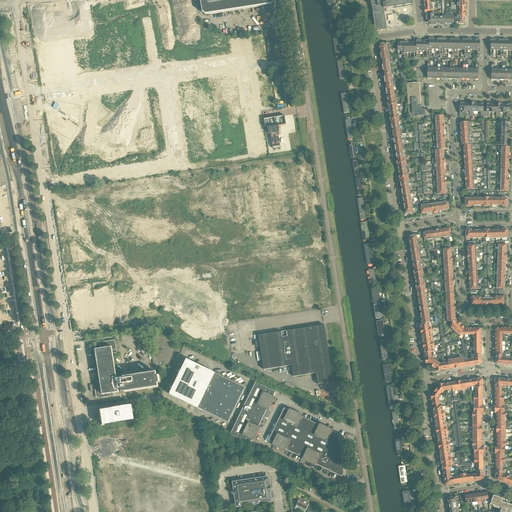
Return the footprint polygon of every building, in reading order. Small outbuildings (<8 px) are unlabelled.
[(200,0),(202,13),(206,15),(272,5),(274,2),(273,0),(200,0)] [(386,8),(412,4),(411,0),(370,0),(371,6),(373,6),(374,13),(373,13),(373,14),(374,14),(374,16),(375,19),(374,19),(375,19),(375,22),(375,25),(376,28),(376,31),(383,30),(387,30),(387,29),(387,28),(384,12),(386,11),(386,10),(386,8)] [(122,6),(26,21),(36,84),(64,80),(63,78),(79,76),(79,75),(89,73),(95,72),(94,68),(105,66),(106,73),(132,69),(132,68),(135,67),(135,69),(149,67),(145,35),(130,37),(130,38),(127,38),(122,6)] [(235,74),(177,83),(180,103),(199,100),(198,93),(217,90),(218,95),(226,93),(229,116),(242,114),(235,74)] [(417,110),(421,110),(421,106),(420,83),(419,83),(407,83),(408,107),(409,116),(410,116),(413,116),(413,114),(415,114),(417,113),(417,110)] [(56,150),(47,152),(51,177),(141,163),(140,157),(144,156),(145,160),(145,161),(146,161),(146,162),(147,162),(167,159),(156,86),(131,90),(132,93),(130,93),(129,92),(127,93),(126,90),(47,103),(54,146),(55,145),(56,150)] [(387,102),(387,106),(397,105),(396,101),(399,100),(398,96),(397,96),(387,98),(388,102),(387,102)] [(489,112),(492,112),(493,103),(486,103),(486,106),(484,106),(484,116),(489,116),(489,112)] [(203,107),(181,110),(189,163),(208,160),(203,134),(205,133),(204,128),(206,127),(203,107)] [(285,116),(264,119),(265,127),(268,127),(278,125),(286,124),(285,116)] [(391,123),(391,127),(402,125),(402,121),(400,121),(399,117),(389,119),(390,123),(391,123)] [(278,125),(268,127),(269,134),(270,133),(271,138),(272,144),(272,147),(280,146),(278,133),(278,132),(279,132),(278,125)] [(392,133),(394,141),(405,140),(404,136),(402,136),(401,132),(392,133)] [(394,141),(395,148),(404,146),(403,144),(406,144),(405,140),(394,141)] [(395,148),(396,156),(407,154),(406,150),(404,150),(404,146),(395,148)] [(396,160),(396,163),(406,162),(406,159),(408,158),(407,154),(396,156),(397,160),(396,160)] [(396,163),(397,171),(409,169),(409,165),(406,165),(406,162),(396,163)] [(397,171),(398,178),(408,176),(408,173),(410,173),(409,169),(397,171)] [(400,181),(401,185),(412,183),(411,179),(409,180),(408,176),(398,178),(399,181),(400,181)] [(115,187),(54,196),(63,256),(69,295),(67,296),(70,315),(91,311),(91,314),(115,311),(114,308),(170,299),(164,264),(159,265),(159,260),(151,261),(150,256),(160,254),(158,241),(160,240),(151,181),(122,186),(124,195),(120,195),(121,201),(117,201),(115,187)] [(401,185),(402,193),(411,191),(410,188),(412,187),(412,183),(401,185)] [(402,193),(403,200),(414,198),(413,194),(411,194),(411,191),(402,193)] [(403,200),(404,208),(413,207),(412,202),(415,202),(414,198),(403,200)] [(408,236),(410,244),(419,243),(418,239),(420,239),(420,235),(422,234),(422,232),(419,232),(419,235),(416,235),(415,235),(414,235),(413,236),(411,236),(409,236),(408,236)] [(411,251),(412,258),(421,256),(420,254),(422,254),(422,249),(411,251)] [(412,258),(413,265),(424,264),(423,260),(421,260),(421,256),(412,258)] [(413,269),(413,272),(423,270),(422,268),(425,268),(424,264),(413,265),(414,269),(413,269)] [(413,272),(414,280),(426,278),(426,274),(423,274),(423,270),(413,272)] [(414,280),(415,288),(425,287),(425,283),(427,283),(426,278),(414,280)] [(417,295),(418,301),(427,300),(427,297),(429,297),(429,293),(417,295)] [(471,306),(479,306),(479,296),(471,296),(471,306)] [(504,296),(496,296),(496,306),(504,306),(504,296)] [(418,301),(420,309),(431,307),(430,303),(428,304),(427,300),(418,301)] [(420,309),(421,316),(429,314),(429,312),(431,312),(431,307),(420,309)] [(421,316),(422,324),(429,323),(433,322),(432,318),(430,318),(429,314),(421,316)] [(451,328),(455,331),(461,325),(458,322),(456,322),(451,322),(451,328)] [(420,324),(421,331),(432,329),(431,326),(430,326),(429,323),(422,324),(420,324)] [(333,382),(331,370),(329,353),(324,325),(258,335),(264,370),(292,365),(293,377),(316,373),(318,384),(327,383),(333,382)] [(459,335),(464,335),(465,328),(461,325),(455,331),(459,335)] [(473,338),(475,338),(475,337),(481,337),(481,328),(473,328),(473,334),(473,338)] [(495,328),(495,337),(502,337),(503,337),(503,334),(503,328),(495,328)] [(421,331),(422,339),(432,337),(431,334),(433,334),(432,329),(421,331)] [(422,339),(423,346),(434,344),(434,340),(432,341),(432,337),(422,339)] [(157,372),(117,377),(114,353),(117,352),(116,340),(99,342),(100,348),(96,349),(100,381),(95,382),(97,395),(159,388),(158,383),(161,382),(160,375),(157,375),(157,372)] [(424,354),(425,354),(433,352),(434,352),(433,349),(435,348),(434,344),(423,346),(424,354)] [(163,349),(157,350),(158,354),(152,354),(154,365),(165,364),(163,349)] [(471,355),(472,359),(473,365),(480,364),(482,363),(481,355),(475,355),(471,355)] [(505,365),(505,358),(505,355),(502,355),(495,355),(495,363),(497,364),(505,365)] [(428,363),(432,366),(436,361),(432,358),(425,359),(425,358),(426,363),(428,363)] [(245,388),(215,373),(187,359),(170,394),(198,408),(228,423),(245,388)] [(448,369),(447,362),(447,360),(443,360),(443,363),(440,364),(441,370),(448,369)] [(436,361),(432,366),(436,369),(436,371),(441,370),(440,364),(436,361)] [(481,378),(473,379),(474,386),(474,388),(476,388),(483,388),(483,379),(481,378)] [(495,387),(501,387),(504,387),(504,386),(504,379),(496,378),(495,379),(495,387)] [(271,406),(275,397),(273,396),(275,392),(256,382),(230,435),(250,444),(252,440),(254,441),(258,432),(258,431),(258,430),(258,429),(268,407),(269,407),(270,407),(270,406),(271,406)] [(452,392),(451,390),(450,383),(443,384),(444,391),(448,390),(448,393),(452,392)] [(439,386),(436,390),(441,395),(444,391),(443,384),(438,385),(439,386)] [(483,396),(483,388),(476,388),(476,393),(474,393),(474,397),(483,396)] [(431,395),(431,397),(432,400),(438,399),(441,400),(444,396),(441,395),(436,390),(432,395),(431,395)] [(1,407),(10,405),(9,400),(0,401),(1,404),(0,404),(0,408),(1,408),(1,407)] [(455,403),(460,448),(463,448),(458,406),(460,405),(460,403),(455,403)] [(98,410),(101,426),(104,425),(135,420),(132,405),(101,410),(101,409),(98,410)] [(433,408),(434,416),(445,414),(444,410),(443,410),(442,406),(440,407),(433,408)] [(316,464),(320,466),(336,433),(332,431),(333,430),(324,425),(324,426),(323,425),(322,425),(321,426),(299,416),(300,415),(299,415),(299,414),(298,413),(289,409),(288,410),(284,408),(268,441),(273,443),(272,445),(280,449),(281,449),(282,449),(283,449),(284,448),(305,459),(305,460),(305,461),(306,461),(306,462),(315,466),(316,464)] [(434,416),(435,423),(445,422),(444,419),(446,418),(445,414),(434,416)] [(435,423),(436,431),(447,429),(447,425),(445,425),(445,422),(435,423)] [(436,431),(438,439),(447,438),(447,434),(448,434),(447,429),(436,431)] [(336,433),(320,466),(342,477),(344,473),(341,454),(335,451),(338,446),(339,446),(340,446),(340,445),(340,444),(339,444),(338,443),(339,440),(338,435),(336,433)] [(438,439),(439,446),(450,444),(449,440),(448,441),(447,438),(438,439)] [(439,446),(440,454),(449,453),(449,449),(450,449),(450,444),(439,446)] [(440,454),(441,462),(452,460),(451,456),(450,456),(449,453),(440,454)] [(463,453),(461,454),(462,466),(470,466),(470,463),(465,463),(463,453)] [(442,469),(449,468),(449,469),(452,468),(451,465),(453,464),(452,460),(441,462),(442,469)] [(503,482),(506,476),(502,475),(502,473),(495,473),(495,479),(496,480),(503,482)] [(455,477),(452,478),(453,484),(460,483),(459,477),(459,474),(455,475),(455,477)] [(506,476),(503,482),(510,485),(511,479),(511,476),(510,475),(509,477),(506,476)] [(234,482),(233,483),(233,484),(234,490),(234,491),(235,492),(234,492),(233,492),(232,492),(231,493),(232,494),(233,495),(234,495),(234,494),(235,494),(236,499),(235,499),(236,499),(235,499),(235,500),(236,500),(237,506),(236,506),(237,506),(237,507),(238,507),(242,506),(243,506),(249,505),(250,505),(256,504),(257,504),(258,504),(257,504),(264,503),(265,503),(269,502),(270,502),(272,502),(271,500),(272,500),(272,499),(271,499),(272,499),(271,499),(271,494),(271,493),(270,492),(271,492),(270,487),(269,486),(270,485),(269,485),(270,485),(270,484),(269,485),(269,480),(268,479),(269,479),(268,479),(268,477),(266,478),(266,477),(266,478),(266,477),(265,477),(265,478),(261,478),(260,479),(260,478),(260,479),(254,479),(253,479),(254,480),(253,480),(253,479),(253,480),(247,481),(247,480),(246,480),(246,481),(246,480),(246,481),(240,482),(240,481),(239,481),(239,482),(239,481),(239,482),(234,482)] [(450,477),(444,478),(445,485),(446,486),(453,485),(453,484),(452,478),(452,477),(450,477)] [(502,508),(501,511),(502,511),(510,511),(511,508),(511,505),(504,502),(505,500),(506,497),(502,497),(501,498),(493,495),(490,504),(502,508)] [(172,509),(165,510),(164,505),(160,505),(159,503),(103,511),(197,511),(195,498),(174,501),(175,507),(172,508),(172,509)] [(295,508),(300,510),(304,502),(299,499),(296,506),(295,508)] [(304,502),(300,510),(300,511),(302,511),(304,511),(305,511),(306,511),(309,504),(304,502)]
